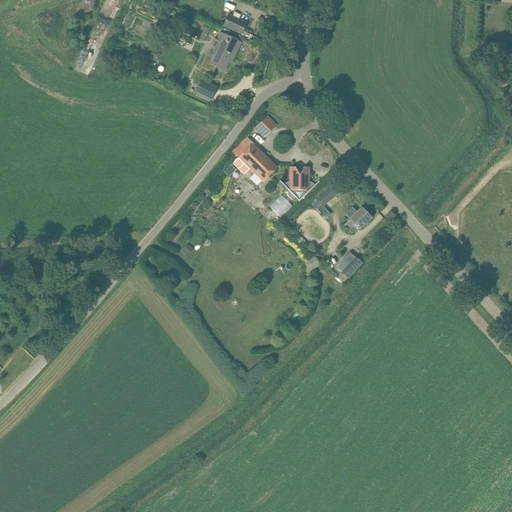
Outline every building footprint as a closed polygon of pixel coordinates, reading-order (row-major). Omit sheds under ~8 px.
[(134,32),(132,37),(142,42),(152,24),(131,11),(122,26),(134,32)] [(247,23),(228,15),(223,26),(241,35),(247,23)] [(201,67),(212,72),(215,67),(224,71),(238,42),(220,33),(217,40),(220,41),(212,57),(206,55),(201,67)] [(85,65),(93,58),(85,50),(78,58),(85,65)] [(196,96),(209,102),(216,87),(202,81),(196,96)] [(267,114),(253,127),(263,137),(277,124),(267,114)] [(277,168),(247,138),(232,152),(238,158),(233,163),(244,174),(249,169),(263,183),(277,168)] [(229,164),(224,172),(230,176),(236,167),(229,164)] [(295,168),(291,168),(290,181),(283,185),(299,201),(315,185),(309,182),(310,167),(304,168),(304,169),(300,176),(296,168),(295,168)] [(336,193),(331,188),(312,205),(316,210),(336,193)] [(371,218),(362,208),(344,226),(352,235),(358,229),(359,230),(371,218)] [(183,250),(189,256),(194,250),(188,244),(183,250)] [(337,269),(342,273),(341,274),(347,279),(362,263),(355,257),(350,254),(337,269)] [(304,264),(308,272),(318,267),(313,259),(304,264)]
